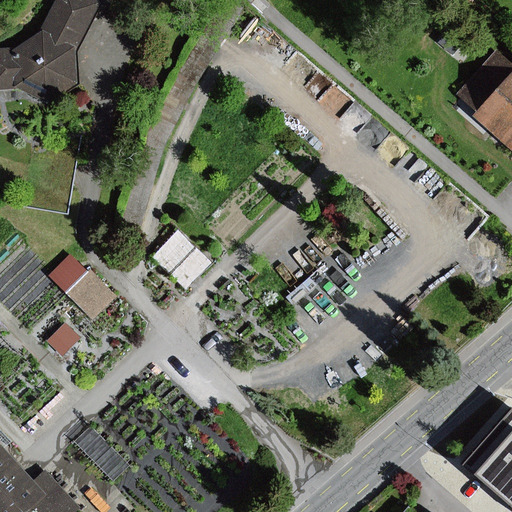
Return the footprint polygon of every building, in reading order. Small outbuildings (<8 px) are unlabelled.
[(58,0),(43,31),(16,49),(0,49),(0,90),(19,90),(49,104),(79,85),(77,51),(102,0),(58,0)] [(511,151),(511,64),(496,51),(457,95),(476,111),(472,116),(511,151)] [(214,262),(179,229),(151,257),(186,291),(214,262)] [(88,272),(71,254),(49,276),(92,321),(118,297),(91,269),(88,272)] [(67,318),(50,338),(66,352),(83,332),(67,318)] [(511,409),(463,465),(511,508),(511,409)] [(0,427),(0,446),(1,445),(5,449),(13,442),(0,427)] [(5,449),(1,445),(0,446),(0,511),(76,511),(81,508),(47,470),(35,481),(5,449)]
